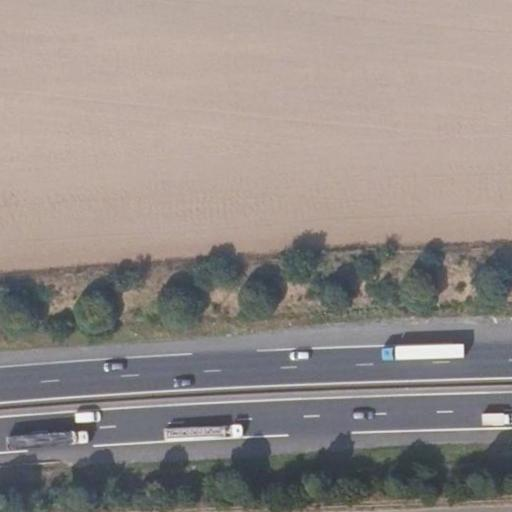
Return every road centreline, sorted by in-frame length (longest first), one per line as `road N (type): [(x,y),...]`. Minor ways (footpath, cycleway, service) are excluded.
road 1 (trunk): [(0,432),(511,408)]
road 2 (trunk): [(511,366),(0,386)]
